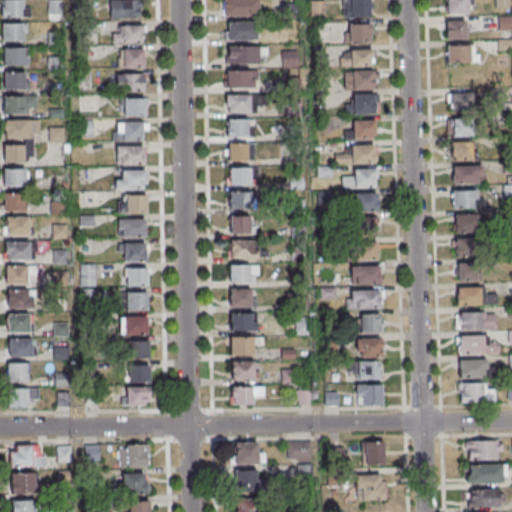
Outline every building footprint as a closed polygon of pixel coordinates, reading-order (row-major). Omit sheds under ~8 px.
[(0,0),(1,17),(27,17),(27,0),(0,0)] [(109,0),(109,18),(141,18),(140,0),(109,0)] [(258,16),(257,0),(222,0),(222,16),(258,16)] [(341,0),(342,17),(370,17),(369,0),(341,0)] [(468,14),(467,0),(445,0),(446,14),(468,14)] [(511,17),(478,17),(478,29),(511,29),(511,17)] [(465,39),(465,20),(445,20),(445,39),(465,39)] [(1,23),(2,41),(24,41),(24,31),(27,31),(27,22),(1,23)] [(257,41),(257,22),(226,22),(226,41),(257,41)] [(371,41),(371,23),(344,23),(344,41),(371,41)] [(112,25),(112,43),(144,43),(144,25),(112,25)] [(446,63),(477,63),(477,45),(446,45),(446,63)] [(3,46),(3,64),(25,64),(25,56),(28,56),(28,46),(3,46)] [(224,64),(261,64),(261,47),(224,47),(224,64)] [(123,49),(144,49),(144,67),(123,67),(123,49)] [(341,49),(341,66),(374,66),(374,49),(341,49)] [(282,51),(282,67),(297,67),(297,51),(282,51)] [(225,70),(258,69),(258,77),(254,77),(254,86),(223,87),(223,79),(226,79),(225,70)] [(3,71),(3,88),(25,88),(24,71),(3,71)] [(373,71),(344,71),(344,89),(373,89),(373,71)] [(115,74),(115,92),(144,92),(144,74),(115,74)] [(471,110),(471,93),(449,93),(449,110),(471,110)] [(225,113),(252,113),(252,102),(265,102),(265,94),(225,94),(225,113)] [(352,102),(344,102),(344,114),(374,114),(374,94),(352,94),(352,102)] [(34,96),(4,96),(4,113),(26,113),(26,104),(34,104),(34,96)] [(122,98),(122,116),(146,116),(146,98),(122,98)] [(225,118),(245,118),(245,137),(225,137),(225,118)] [(447,137),(473,137),(473,119),(447,119),(447,137)] [(4,143),(4,162),(36,162),(35,120),(4,120),(4,143)] [(374,120),(352,120),(352,129),(344,129),(344,139),(374,139),(374,120)] [(114,122),(114,141),(144,141),(144,122),(114,122)] [(51,141),(62,141),(62,130),(51,130),(51,141)] [(225,142),(245,141),(245,160),(225,161),(225,142)] [(449,143),(449,160),(473,160),(473,143),(449,143)] [(333,154),(333,164),(375,163),(375,145),(344,145),(344,154),(333,154)] [(115,146),(144,146),(144,163),(115,163),(115,146)] [(227,166),(246,165),(247,184),(227,185),(227,166)] [(483,167),(451,167),(451,185),(483,185),(483,167)] [(3,168),(25,168),(25,185),(3,186),(3,168)] [(342,177),(342,187),(378,187),(378,169),(352,169),(352,177),(342,177)] [(146,170),(147,183),(142,183),(143,189),(114,189),(114,179),(121,179),(121,170),(146,170)] [(227,190),(247,189),(248,208),(228,209),(227,190)] [(451,192),(451,209),(479,209),(479,192),(451,192)] [(377,211),(377,193),(353,193),(353,211),(377,211)] [(4,211),(24,211),(24,194),(4,194),(4,211)] [(147,213),(147,195),(123,195),(123,213),(147,213)] [(227,215),(247,214),(247,233),(227,233),(227,215)] [(29,215),(29,234),(2,234),(1,226),(5,226),(5,216),(29,215)] [(476,215),(453,215),(453,233),(476,233),(476,215)] [(146,218),(146,237),(117,237),(117,219),(146,218)] [(350,218),(350,234),(376,234),(376,218),(350,218)] [(227,238),(247,238),(248,257),(228,257),(227,238)] [(454,240),(454,257),(476,257),(476,240),(454,240)] [(29,241),(30,259),(3,260),(2,252),(4,251),(4,242),(29,241)] [(145,242),(146,260),(123,261),(123,252),(118,252),(118,244),(123,244),(123,243),(145,242)] [(377,242),(348,242),(348,260),(377,260),(377,242)] [(226,263),(246,263),(246,282),(227,282),(226,263)] [(478,264),(454,264),(454,282),(478,282),(478,264)] [(6,284),(34,284),(34,266),(6,266),(6,284)] [(350,285),(380,285),(380,266),(350,266),(350,285)] [(126,268),(148,268),(148,286),(126,286),(126,268)] [(227,287),(246,287),(247,306),(227,306),(227,287)] [(7,289),(27,289),(27,297),(33,297),(33,307),(7,307),(7,289)] [(125,292),(148,291),(148,310),(125,310),(125,292)] [(383,291),(346,291),(346,310),(383,310),(383,291)] [(228,312),(247,311),(248,330),(228,330),(228,312)] [(495,329),(495,312),(455,312),(455,329),(495,329)] [(6,332),(31,332),(31,314),(6,314),(6,332)] [(381,314),(359,314),(359,333),(381,333),(381,314)] [(118,316),(147,316),(147,334),(119,335),(118,316)] [(295,335),(308,335),(308,318),(295,318),(295,335)] [(228,336),(247,336),(248,355),(228,355),(228,336)] [(456,336),(456,353),(496,353),(496,342),(487,342),(487,336),(456,336)] [(8,337),(32,337),(32,356),(8,356),(8,337)] [(355,338),(355,358),(380,358),(380,338),(355,338)] [(147,342),(128,342),(128,358),(147,358),(147,342)] [(486,359),(457,359),(457,378),(486,378),(486,359)] [(229,360),(248,360),(249,378),(229,379),(229,360)] [(382,361),(355,361),(355,378),(382,378),(382,361)] [(28,382),(28,363),(6,363),(6,382),(28,382)] [(150,365),(125,365),(125,383),(150,383),(150,365)] [(295,370),(281,370),(281,383),(295,383),(295,370)] [(383,404),(383,384),(355,384),(355,404),(383,404)] [(457,384),(457,402),(483,402),(483,384),(457,384)] [(126,387),(148,386),(149,397),(145,397),(146,402),(141,402),(141,405),(126,406),(126,387)] [(230,386),(249,386),(250,405),(230,405),(230,386)] [(28,408),(28,399),(39,399),(39,388),(7,388),(7,408),(28,408)] [(298,404),(309,404),(309,389),(298,389),(298,404)] [(68,392),(56,392),(56,407),(68,407),(68,392)] [(324,406),(338,405),(337,392),(324,393),(324,406)] [(287,441),(287,461),(311,461),(311,441),(287,441)] [(383,464),(383,441),(361,442),(361,464),(383,464)] [(262,464),(262,442),(234,442),(234,464),(262,464)] [(501,461),(501,442),(465,442),(465,461),(501,461)] [(10,467),(43,467),(43,458),(33,458),(33,446),(10,446),(10,467)] [(147,468),(147,446),(118,446),(118,468),(147,468)] [(57,463),(70,463),(70,447),(56,448),(57,463)] [(97,448),(89,448),(89,456),(97,456),(97,448)] [(467,467),(467,484),(503,484),(503,467),(467,467)] [(257,470),(234,470),(234,491),(262,491),(262,480),(257,480),(257,470)] [(34,474),(9,474),(9,495),(34,495),(34,474)] [(121,495),(147,495),(147,474),(121,474),(121,495)] [(355,474),(355,500),(384,500),(384,474),(355,474)] [(498,491),(467,491),(467,509),(498,509),(498,491)] [(235,511),(258,511),(259,499),(235,499),(235,511)] [(10,501),(10,511),(32,511),(32,501),(10,501)] [(128,502),(128,511),(148,511),(149,502),(128,502)]
